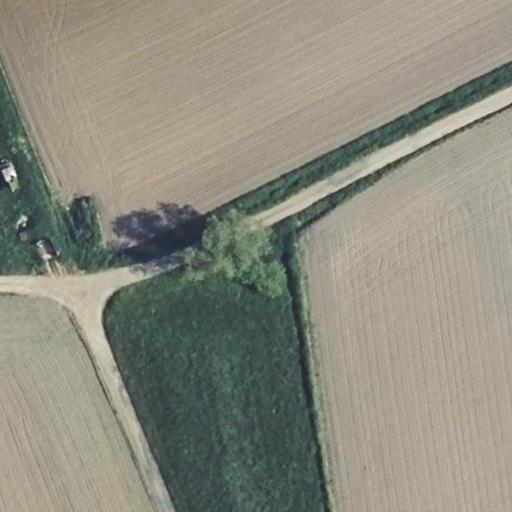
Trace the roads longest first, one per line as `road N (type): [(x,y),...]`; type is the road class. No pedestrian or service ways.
road 1 (track): [(511,92),(188,254),(76,288),(0,286)]
road 2 (track): [(76,288),(164,511)]
